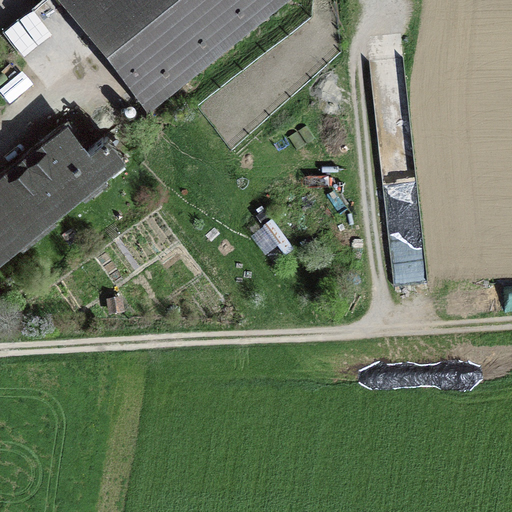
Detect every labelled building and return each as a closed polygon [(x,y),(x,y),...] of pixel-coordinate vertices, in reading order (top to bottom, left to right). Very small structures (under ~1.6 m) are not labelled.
[(57,0),(9,39),(48,87),(105,41),(151,99),(273,0),(57,0)] [(411,153),(408,83),(381,84),(384,154),(411,153)] [(0,172),(0,198),(26,231),(120,155),(104,135),(85,151),(63,123),(0,172)] [(0,198),(0,251),(26,231),(0,198)] [(511,309),(511,284),(473,286),(473,292),(461,293),(462,311),(511,309)]
